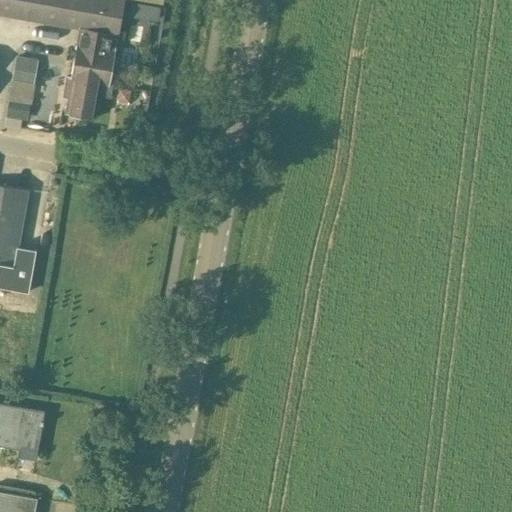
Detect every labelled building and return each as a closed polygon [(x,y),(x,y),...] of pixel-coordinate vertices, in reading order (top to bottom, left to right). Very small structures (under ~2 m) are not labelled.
[(163,0),(0,0),(0,16),(68,28),(69,24),(78,26),(109,32),(115,32),(120,33),(125,0),(139,0),(162,4),(163,0)] [(129,16),(158,21),(161,7),(131,2),(129,16)] [(71,79),(72,79),(66,113),(96,119),(99,97),(110,99),(113,85),(110,84),(116,51),(112,50),(115,36),(119,37),(120,33),(115,32),(109,32),(78,26),(69,24),(68,28),(79,30),(77,44),(71,79)] [(35,85),(38,60),(15,57),(12,82),(35,85)] [(0,185),(0,286),(29,291),(36,249),(19,246),(29,190),(0,185)] [(38,451),(45,411),(0,403),(0,446),(21,450),(21,448),(38,451)] [(0,511),(35,511),(38,499),(0,491),(0,511)]
